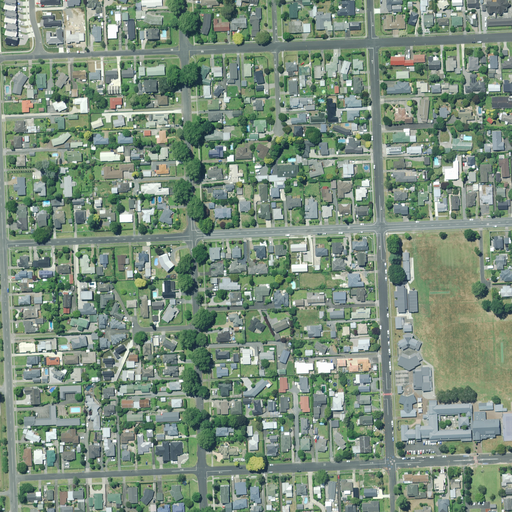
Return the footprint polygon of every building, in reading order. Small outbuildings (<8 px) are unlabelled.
[(213,5),(220,5),(220,0),(202,0),(203,6),(208,5),(209,8),(213,8),(213,5)] [(343,9),(343,6),(340,6),(340,9),(342,9),(342,11),(339,11),(339,16),(357,15),(356,0),(343,1),(343,7),(347,7),(347,8),(344,9),(343,9)] [(397,0),(387,0),(388,8),(389,8),(389,11),(393,11),(393,4),(404,4),(404,0),(397,0)] [(441,4),(438,5),(441,9),(443,8),(444,10),(450,7),(449,6),(451,5),(448,0),(447,1),(446,0),(444,0),(443,0),(442,0),(440,2),(441,4)] [(481,8),(480,0),(468,0),(469,7),(477,7),(477,8),(481,8)] [(497,0),(498,1),(493,1),(492,0),(487,0),(488,8),(489,8),(489,13),(493,13),(493,10),(498,10),(498,14),(503,14),(503,11),(507,11),(507,6),(509,6),(509,1),(508,1),(507,0),(497,0)] [(302,5),(291,5),(291,18),(299,18),(299,11),(300,11),(300,10),(302,10),(302,5)] [(318,6),(315,7),(315,11),(311,11),(312,16),(317,16),(318,30),(325,29),(329,29),(329,31),(334,30),(334,26),(333,26),(333,13),(325,13),(325,12),(318,12),(318,6)] [(147,15),(147,11),(137,11),(137,19),(146,19),(145,21),(152,24),(164,25),(164,17),(155,16),(148,13),(147,15)] [(258,16),(252,16),(252,23),(253,23),(254,36),(262,36),(262,21),(264,21),(263,12),(258,12),(258,16)] [(420,14),(413,12),(409,24),(416,26),(420,14)] [(209,35),(212,27),(213,14),(206,13),(204,26),(202,33),(209,35)] [(428,16),(425,16),(425,25),(428,25),(428,27),(432,27),(432,26),(436,26),(436,16),(435,16),(435,13),(428,13),(428,16)] [(386,19),(386,29),(407,29),(407,22),(406,22),(406,18),(404,18),(404,14),(398,14),(398,22),(394,22),(394,15),(388,15),(388,19),(386,19)] [(479,15),(468,15),(468,23),(471,22),(471,26),(480,26),(479,15)] [(464,26),(464,17),(453,17),(454,26),(456,26),(456,27),(459,27),(459,26),(464,26)] [(511,17),(488,19),(488,26),(511,25),(511,17)] [(239,30),(239,27),(241,27),(241,28),(249,28),(248,18),(234,19),(234,25),(233,25),(233,30),(239,30)] [(231,31),(231,23),(220,24),(220,19),(215,19),(216,31),(231,31)] [(304,24),(304,21),(290,22),(291,33),(312,32),(312,24),(304,24)] [(361,30),(360,22),(351,22),(351,23),(335,24),(335,31),(347,30),(347,28),(351,28),(351,30),(361,30)] [(118,26),(118,24),(109,24),(110,39),(119,38),(119,32),(120,32),(120,26),(118,26)] [(104,41),(103,26),(95,27),(95,30),(94,30),(94,35),(95,35),(95,38),(96,38),(97,42),(104,41)] [(161,29),(148,29),(148,32),(151,32),(151,33),(148,34),(148,39),(161,39),(161,29)] [(415,63),(415,60),(407,60),(407,55),(402,55),(402,57),(392,57),(392,65),(406,65),(406,66),(415,66),(415,63)] [(499,61),(499,56),(491,56),(492,64),(490,64),(490,68),(500,68),(500,61),(499,61)] [(511,59),(509,60),(509,61),(505,61),(505,63),(503,64),(503,68),(511,68),(511,56),(511,57),(511,59)] [(339,57),(334,57),(334,63),(331,63),(331,65),(327,65),(327,71),(328,71),(328,77),(333,77),(334,72),(337,72),(337,71),(338,71),(338,63),(339,63),(339,57)] [(430,69),(437,69),(437,70),(440,70),(440,69),(442,69),(442,60),(435,61),(435,57),(430,57),(430,69)] [(475,71),(475,70),(480,70),(480,68),(483,68),(483,66),(481,66),(481,62),(480,62),(480,58),(475,58),(475,57),(470,57),(470,70),(470,71),(475,71)] [(455,58),(449,58),(449,61),(448,61),(448,71),(456,71),(456,68),(458,68),(458,61),(455,61),(455,58)] [(360,62),(360,59),(355,60),(355,69),(360,69),(360,70),(365,70),(365,61),(360,62)] [(349,75),(352,63),(346,61),(342,73),(344,73),(345,80),(349,80),(349,75)] [(298,62),(287,63),(287,71),(289,71),(289,76),(294,76),(294,70),(298,70),(298,62)] [(240,79),(239,63),(231,64),(232,79),(228,79),(228,83),(236,83),(236,79),(240,79)] [(312,75),(311,65),(306,65),(306,66),(301,66),(301,80),(308,80),(308,75),(312,75)] [(167,75),(166,66),(158,67),(149,68),(149,76),(167,75)] [(321,66),(314,67),(315,78),(322,78),(322,76),(324,76),(324,71),(321,71),(321,66)] [(209,70),(202,67),(199,75),(206,77),(209,70)] [(224,77),(224,67),(216,68),(216,77),(224,77)] [(136,77),(135,68),(129,68),(129,70),(124,70),(124,77),(136,77)] [(102,70),(98,70),(98,73),(91,73),(91,80),(102,79),(102,70)] [(119,78),(119,70),(107,71),(108,79),(119,78)] [(266,83),(264,70),(256,72),(257,75),(255,75),(256,78),(258,78),(259,84),(266,83)] [(78,71),(78,72),(75,72),(75,79),(80,79),(80,80),(84,80),(84,81),(88,81),(88,72),(86,72),(86,71),(78,71)] [(70,77),(64,72),(60,79),(57,85),(63,88),(70,77)] [(30,77),(23,73),(20,77),(18,76),(15,81),(16,82),(14,93),(22,95),(25,86),(30,77)] [(48,74),(39,74),(38,80),(38,84),(39,84),(39,88),(48,88),(48,74)] [(485,82),(478,82),(477,74),(471,75),(471,76),(471,83),(470,83),(471,86),(466,86),(466,92),(473,92),(473,91),(480,90),(480,93),(485,92),(485,82)] [(355,77),(355,93),(363,93),(363,89),(365,89),(365,85),(363,85),(363,80),(361,80),(361,77),(355,77)] [(159,92),(159,80),(146,80),(146,92),(159,92)] [(291,95),(295,95),(295,97),(299,96),(299,94),(299,80),(290,81),(291,95)] [(403,82),(403,81),(399,81),(399,85),(396,85),(396,87),(389,88),(389,94),(412,93),(412,86),(410,86),(410,82),(403,82)] [(422,84),(421,82),(418,82),(418,88),(422,88),(422,92),(429,92),(429,83),(422,84)] [(501,91),(501,83),(493,83),(493,84),(489,84),(489,91),(501,91)] [(226,88),(221,85),(219,84),(216,89),(217,90),(215,93),(220,97),(222,93),(223,94),(225,92),(224,91),(226,88)] [(266,93),(265,85),(257,86),(258,91),(261,91),(261,93),(266,93)] [(121,86),(108,86),(108,94),(121,94),(121,86)] [(212,95),(212,86),(205,86),(206,98),(213,98),(213,95),(212,95)] [(39,94),(39,90),(29,90),(29,98),(35,98),(35,94),(39,94)] [(356,95),(352,95),(352,98),(347,98),(347,107),(363,107),(363,100),(358,100),(358,97),(356,97),(356,95)] [(166,107),(166,105),(170,105),(170,96),(160,96),(160,105),(162,105),(162,107),(166,107)] [(511,100),(510,101),(510,97),(494,97),(494,108),(511,107),(511,100)] [(90,113),(89,98),(77,99),(77,104),(82,104),(82,113),(90,113)] [(124,105),(124,98),(112,98),(112,109),(117,109),(117,105),(124,105)] [(315,104),(315,98),(291,98),(292,108),(299,108),(299,107),(305,107),(305,105),(307,105),(307,110),(317,110),(317,104),(315,104)] [(429,122),(431,100),(422,99),(421,115),(422,115),(422,119),(424,119),(423,122),(429,122)] [(223,101),(221,101),(221,100),(214,100),(214,104),(209,105),(210,110),(221,110),(221,107),(223,107),(223,101)] [(264,110),(264,100),(257,100),(257,102),(255,102),(255,110),(264,110)] [(31,104),(31,101),(22,101),(23,113),(30,113),(30,108),(34,108),(34,104),(31,104)] [(63,102),(62,101),(59,102),(59,101),(54,103),(57,110),(60,109),(61,112),(69,108),(66,101),(63,102)] [(407,108),(400,108),(400,113),(396,113),(396,121),(407,122),(407,123),(415,123),(415,116),(410,116),(410,114),(407,114),(407,108)] [(451,114),(451,108),(441,108),(441,118),(449,118),(449,114),(451,114)] [(475,115),(475,109),(460,110),(460,118),(462,118),(462,124),(468,124),(468,120),(476,120),(476,115),(475,115)] [(360,117),(360,110),(348,111),(348,121),(355,121),(355,117),(360,117)] [(224,118),(224,112),(210,113),(211,121),(221,121),(221,118),(224,118)] [(505,112),(504,114),(502,113),(500,119),(503,120),(502,121),(507,122),(507,124),(509,125),(509,122),(511,123),(511,115),(508,114),(508,113),(505,112)] [(308,123),(308,113),(300,114),(301,118),(293,118),(293,124),(299,124),(299,123),(308,123)] [(327,122),(326,113),(320,113),(320,116),(312,117),(312,123),(327,122)] [(169,124),(169,114),(155,114),(155,120),(160,120),(160,124),(169,124)] [(124,118),(123,115),(119,115),(120,120),(115,121),(116,127),(127,125),(126,118),(124,118)] [(66,129),(66,118),(56,118),(57,122),(60,122),(60,129),(66,129)] [(268,128),(268,120),(256,121),(256,124),(256,127),(257,127),(258,132),(266,132),(266,128),(268,128)] [(20,123),(17,123),(17,127),(16,127),(16,132),(29,132),(29,125),(26,125),(26,121),(20,121),(20,123)] [(304,137),(304,125),(298,125),(298,126),(296,126),(296,132),(295,133),(295,137),(304,137)] [(351,129),(348,129),(338,125),(337,126),(335,125),(333,130),(346,135),(351,135),(351,129)] [(230,141),(230,128),(222,129),(213,129),(213,135),(206,135),(206,141),(211,141),(230,141)] [(412,130),(412,129),(406,129),(406,132),(399,132),(399,134),(395,134),(395,142),(418,142),(418,135),(417,135),(417,130),(412,130)] [(168,143),(168,131),(161,131),(161,136),(158,136),(158,138),(159,143),(168,143)] [(503,138),(503,131),(494,131),(494,147),(486,147),(486,153),(494,153),(494,150),(506,150),(506,146),(508,146),(508,138),(503,138)] [(72,135),(68,132),(65,134),(64,133),(60,138),(52,140),(54,146),(64,143),(72,135)] [(125,134),(122,134),(122,136),(119,136),(119,143),(134,143),(134,137),(131,137),(131,134),(125,134)] [(105,137),(103,137),(103,135),(97,135),(97,138),(95,138),(95,145),(110,144),(110,138),(105,138),(105,137)] [(15,136),(15,146),(17,146),(17,148),(23,148),(23,142),(26,142),(26,137),(23,137),(23,136),(15,136)] [(355,141),(355,138),(349,138),(349,145),(346,145),(346,149),(345,149),(345,153),(356,153),(363,153),(363,147),(358,147),(358,145),(361,145),(361,141),(355,141)] [(461,142),(462,139),(454,138),(454,150),(469,151),(469,150),(474,150),(474,142),(461,142)] [(330,154),(329,142),(320,143),(321,147),(322,147),(323,155),(330,154)] [(271,148),(261,143),(258,150),(261,152),(259,157),(266,160),(271,148)] [(316,146),(316,144),(304,144),(304,157),(311,157),(311,146),(316,146)] [(224,145),(217,145),(217,150),(211,150),(211,157),(215,157),(222,156),(222,157),(225,157),(225,151),(224,151),(224,145)] [(418,145),(418,146),(408,147),(408,154),(424,153),(424,149),(426,148),(426,147),(425,145),(418,145)] [(249,147),(241,147),(241,150),(239,150),(239,159),(253,159),(253,152),(249,152),(249,147)] [(170,159),(170,148),(162,148),(162,155),(161,155),(161,159),(170,159)] [(79,153),(79,151),(69,152),(69,164),(78,163),(78,161),(84,161),(84,153),(79,153)] [(117,155),(117,152),(102,153),(102,161),(122,161),(122,155),(117,155)] [(27,166),(27,155),(22,155),(22,157),(19,157),(19,162),(18,162),(18,166),(27,166)] [(444,172),(446,172),(446,175),(447,175),(447,179),(460,179),(460,173),(461,173),(461,161),(459,161),(459,155),(454,155),(455,167),(444,167),(444,172)] [(309,159),(304,159),(304,156),(298,156),(298,163),(303,163),(305,163),(305,165),(309,165),(309,159)] [(472,157),(469,157),(469,169),(478,169),(478,166),(476,166),(476,156),(472,156),(472,157)] [(405,162),(405,158),(402,159),(402,162),(395,162),(395,168),(413,168),(413,161),(405,162)] [(314,164),(315,170),(317,170),(317,171),(311,173),(312,178),(326,174),(323,161),(320,162),(319,159),(315,160),(315,159),(310,160),(311,165),(314,164)] [(510,159),(502,160),(500,160),(500,167),(503,167),(503,177),(511,177),(510,159)] [(351,164),(351,160),(345,160),(345,161),(339,161),(339,167),(345,167),(345,178),(356,177),(356,164),(351,164)] [(135,172),(135,164),(121,164),(122,171),(113,171),(113,167),(105,167),(106,179),(119,179),(119,181),(125,181),(124,171),(130,171),(130,172),(135,172)] [(168,170),(168,164),(161,165),(161,170),(158,170),(158,174),(170,174),(170,170),(168,170)] [(240,173),(240,165),(231,165),(232,175),(233,175),(233,182),(240,182),(240,177),(245,177),(245,173),(240,173)] [(274,188),(274,195),(271,195),(271,198),(282,197),(282,188),(286,188),(286,179),(291,179),(291,177),(300,177),(300,165),(279,166),(279,175),(271,176),(271,182),(276,182),(276,188),(274,188)] [(493,172),(493,165),(482,165),(482,182),(490,182),(489,172),(493,172)] [(227,179),(226,169),(209,170),(210,178),(212,178),(213,181),(227,179)] [(413,176),(413,171),(394,172),(394,178),(397,178),(397,183),(419,182),(418,176),(413,176)] [(469,179),(470,179),(470,182),(477,182),(478,172),(470,172),(470,176),(469,176),(469,179)] [(70,177),(66,177),(66,178),(61,178),(61,188),(66,188),(66,190),(65,190),(65,194),(66,194),(66,197),(74,197),(74,186),(78,186),(78,182),(73,182),(73,177),(72,177),(72,176),(69,176),(70,177)] [(28,195),(27,177),(19,177),(19,184),(16,184),(16,191),(19,191),(19,195),(28,195)] [(119,188),(119,187),(117,187),(117,188),(114,188),(114,193),(120,193),(120,192),(129,192),(129,190),(132,190),(132,187),(134,187),(134,183),(129,183),(129,181),(126,181),(126,183),(123,183),(123,188),(119,188)] [(269,201),(268,182),(264,182),(265,185),(260,185),(261,197),(262,197),(262,201),(264,201),(264,203),(266,202),(266,201),(269,201)] [(344,183),(344,182),(339,182),(340,198),(346,198),(346,192),(351,192),(351,190),(353,190),(353,183),(344,183)] [(435,182),(435,184),(434,184),(434,187),(435,187),(436,202),(439,201),(439,199),(442,199),(442,187),(441,187),(441,182),(435,182)] [(48,183),(36,183),(36,192),(41,192),(41,196),(48,196),(48,183)] [(171,192),(171,184),(165,184),(165,185),(160,185),(160,192),(171,192)] [(365,187),(362,187),(362,189),(357,189),(358,201),(364,201),(364,195),(368,195),(368,189),(365,187)] [(495,204),(494,187),(487,187),(488,196),(483,196),(483,200),(484,200),(484,203),(490,203),(490,205),(495,204)] [(507,187),(498,187),(498,196),(502,196),(502,197),(507,197),(507,187)] [(331,193),(331,189),(324,189),(324,197),(325,197),(325,201),(329,201),(329,202),(334,202),(334,193),(331,193)] [(225,192),(225,190),(214,190),(215,198),(218,198),(218,200),(229,199),(229,192),(225,192)] [(409,198),(409,191),(395,192),(395,201),(407,200),(407,198),(409,198)] [(423,191),(420,191),(420,206),(426,205),(426,200),(430,200),(430,192),(426,192),(423,192),(423,191)] [(478,197),(478,192),(468,192),(469,207),(474,207),(474,205),(477,205),(477,197),(478,197)] [(295,196),(289,196),(289,209),(294,209),(294,207),(303,207),(303,198),(295,199),(295,196)] [(460,198),(460,196),(453,196),(453,210),(460,209),(460,206),(461,206),(461,198),(460,198)] [(449,211),(449,198),(445,198),(445,202),(439,202),(439,212),(449,211)] [(307,219),(311,218),(319,218),(319,202),(316,202),(315,199),(310,199),(311,205),(306,205),(306,211),(307,219)] [(510,210),(509,206),(511,206),(511,199),(507,199),(507,202),(499,202),(499,210),(510,210)] [(143,200),(130,200),(131,208),(137,208),(137,211),(142,211),(142,204),(143,204),(143,200)] [(252,201),(241,201),(242,211),(247,211),(247,212),(249,212),(249,211),(252,211),(252,201)] [(171,218),(175,209),(168,206),(168,203),(164,203),(164,204),(159,205),(159,209),(167,209),(161,221),(166,223),(166,222),(168,223),(170,224),(174,224),(174,218),(171,218)] [(271,212),(271,204),(262,204),(262,211),(260,211),(260,217),(262,217),(262,218),(266,218),(266,220),(272,219),(272,212),(271,212)] [(353,214),(353,204),(340,204),(340,212),(339,212),(340,216),(344,216),(344,215),(353,214)] [(407,204),(403,204),(403,205),(396,205),(396,213),(403,213),(403,215),(411,215),(411,206),(407,206),(407,204)] [(26,209),(26,206),(18,207),(18,214),(20,214),(20,222),(22,222),(22,227),(29,227),(29,209),(26,209)] [(335,210),(335,206),(329,206),(324,206),(325,218),(330,218),(330,216),(334,216),(333,210),(335,210)] [(370,215),(370,207),(357,207),(357,216),(370,215)] [(113,208),(111,208),(111,210),(107,210),(107,208),(103,208),(103,210),(101,210),(102,218),(109,218),(109,220),(112,220),(112,221),(117,221),(117,213),(113,213),(113,208)] [(233,218),(233,208),(217,209),(217,218),(233,218)] [(156,215),(156,209),(153,209),(153,210),(143,210),(143,217),(145,217),(145,221),(148,221),(148,223),(152,223),(152,215),(156,215)] [(283,215),(283,209),(275,209),(275,219),(285,219),(285,215),(283,215)] [(66,224),(66,211),(59,212),(59,214),(56,214),(57,228),(63,228),(63,224),(66,224)] [(87,214),(86,214),(86,212),(77,212),(77,223),(86,223),(86,220),(87,220),(87,214)] [(51,218),(51,214),(40,214),(40,226),(49,226),(49,218),(51,218)] [(511,244),(511,238),(495,237),(495,248),(505,249),(505,244),(511,244)] [(370,250),(370,242),(353,241),(353,250),(370,250)] [(343,245),(343,243),(334,243),(334,253),(343,253),(343,251),(345,251),(344,245),(343,245)] [(285,250),(285,245),(277,245),(277,255),(288,255),(288,250),(285,250)] [(268,257),(267,246),(255,246),(255,251),(258,251),(258,257),(261,257),(261,259),(264,259),(264,257),(268,257)] [(226,253),(222,253),(221,248),(211,248),(211,260),(212,260),(212,262),(216,262),(216,259),(222,259),(222,258),(227,258),(226,253)] [(317,256),(322,256),(322,257),(324,257),(324,256),(329,256),(329,249),(327,249),(327,248),(317,248),(317,256)] [(243,258),(243,249),(234,249),(234,258),(243,258)] [(311,257),(311,249),(293,249),(293,258),(299,258),(299,256),(306,256),(306,257),(311,257)] [(150,253),(141,253),(141,262),(150,262),(150,253)] [(172,260),(170,255),(169,255),(168,253),(160,256),(161,258),(160,258),(163,266),(170,273),(177,265),(172,260)] [(369,265),(368,253),(360,253),(360,265),(369,265)] [(508,265),(508,260),(509,260),(509,254),(506,254),(501,254),(501,256),(498,256),(498,270),(505,269),(505,265),(508,265)] [(110,264),(109,255),(104,255),(101,255),(102,264),(110,264)] [(118,258),(119,258),(120,271),(126,271),(126,264),(128,264),(128,257),(128,255),(118,255),(118,258)] [(30,261),(30,256),(22,256),(22,266),(25,266),(25,268),(30,268),(30,267),(34,267),(34,261),(30,261)] [(90,256),(84,256),(85,259),(82,259),(83,274),(97,273),(96,267),(91,267),(90,259),(90,256)] [(52,267),(52,257),(46,257),(46,260),(35,260),(35,267),(52,267)] [(342,263),(342,258),(337,258),(337,261),(334,261),(334,270),(343,270),(348,270),(348,263),(342,263)] [(240,265),(240,261),(235,261),(235,264),(232,264),(233,268),(231,268),(231,273),(243,273),(243,271),(248,271),(248,265),(240,265)] [(228,270),(225,271),(225,263),(212,264),(212,269),(217,268),(217,271),(213,271),(213,277),(219,276),(219,275),(225,275),(225,276),(228,276),(228,270)] [(250,274),(269,274),(269,267),(268,267),(268,264),(267,264),(260,264),(260,265),(255,265),(255,268),(250,268),(250,274)] [(511,270),(503,271),(503,274),(501,274),(501,277),(503,277),(503,279),(505,279),(505,281),(511,281),(511,270)] [(17,279),(23,279),(34,279),(34,271),(22,271),(22,275),(17,275),(17,279)] [(361,275),(361,273),(358,274),(349,274),(349,278),(347,278),(347,284),(350,284),(350,287),(365,286),(365,282),(360,282),(360,281),(362,280),(362,275),(361,275)] [(232,283),(232,278),(224,278),(224,283),(221,283),(221,290),(242,290),(242,285),(239,285),(239,283),(232,283)] [(31,284),(31,283),(35,283),(35,281),(34,281),(34,280),(23,280),(23,283),(21,283),(21,289),(23,289),(23,291),(34,291),(34,288),(35,288),(35,284),(31,284)] [(102,295),(102,291),(111,291),(111,284),(99,285),(100,291),(98,291),(99,295),(102,295)] [(169,285),(169,287),(167,287),(167,298),(176,298),(176,287),(172,287),(172,285),(169,285)] [(269,288),(269,286),(261,286),(261,287),(257,287),(257,292),(256,292),(256,296),(258,296),(258,301),(264,301),(264,296),(271,296),(271,288),(269,288)] [(407,309),(407,289),(404,289),(404,286),(397,286),(398,292),(394,292),(395,298),(398,298),(398,301),(395,301),(395,307),(398,307),(398,313),(406,313),(406,309),(407,309)] [(511,288),(511,286),(504,286),(504,289),(503,289),(503,297),(511,296),(511,288)] [(366,290),(366,288),(361,288),(361,289),(352,289),(353,295),(358,295),(358,300),(362,300),(362,302),(367,301),(366,294),(367,294),(367,290),(366,290)] [(275,295),(275,302),(276,302),(276,309),(282,309),(282,307),(291,307),(291,293),(287,293),(287,290),(276,290),(276,295),(275,295)] [(95,300),(95,291),(82,291),(83,300),(95,300)] [(72,314),(73,292),(69,292),(65,292),(64,313),(72,314)] [(243,298),(242,292),(231,292),(232,298),(232,303),(232,305),(244,305),(244,301),(245,301),(245,298),(243,298)] [(315,292),(309,293),(309,303),(327,302),(327,292),(315,292)] [(348,301),(348,292),(335,292),(335,303),(341,303),(341,304),(348,304),(348,301)] [(110,302),(110,300),(116,300),(116,294),(101,295),(102,308),(107,308),(106,305),(108,305),(108,302),(110,302)] [(32,304),(32,295),(28,295),(28,296),(23,297),(23,299),(20,299),(20,305),(32,304)] [(150,318),(150,299),(144,299),(144,306),(142,306),(142,316),(144,316),(144,318),(150,318)] [(121,304),(117,302),(111,314),(124,320),(126,316),(119,312),(121,308),(119,307),(121,304)] [(42,310),(42,305),(36,305),(36,309),(27,310),(27,313),(25,313),(25,319),(40,317),(39,310),(42,310)] [(178,310),(171,306),(168,310),(169,310),(163,319),(170,323),(172,320),(173,321),(176,316),(175,315),(178,310)] [(373,314),(373,308),(361,309),(361,310),(358,310),(358,312),(353,313),(353,319),(372,318),(371,314),(373,314)] [(346,318),(346,311),(335,311),(335,312),(332,312),(332,319),(346,318)] [(239,326),(244,326),(244,319),(242,319),(242,315),(239,315),(239,313),(231,314),(231,321),(235,321),(235,326),(239,326)] [(73,318),(71,325),(79,327),(78,329),(84,331),(85,327),(89,328),(91,322),(98,322),(98,315),(90,315),(90,321),(81,318),(80,320),(73,318)] [(109,315),(100,315),(100,328),(107,328),(107,326),(107,325),(109,325),(109,315)] [(262,320),(257,318),(255,321),(253,319),(251,323),(252,323),(249,329),(255,332),(258,327),(264,331),(267,326),(261,322),(262,320)] [(117,321),(117,319),(113,319),(113,322),(112,322),(112,328),(119,328),(119,329),(127,329),(127,324),(123,324),(123,322),(120,322),(120,321),(117,321)] [(291,327),(287,320),(274,326),(278,333),(291,327)] [(33,325),(33,323),(36,323),(36,321),(31,321),(25,321),(25,326),(27,326),(27,333),(38,332),(37,328),(36,328),(36,325),(33,325)] [(360,324),(360,330),(356,330),(356,334),(360,334),(369,334),(369,324),(360,324)] [(324,331),(324,327),(322,327),(322,326),(312,326),(312,331),(310,331),(310,337),(323,336),(323,331),(324,331)] [(234,336),(234,333),(229,333),(229,332),(219,333),(220,337),(218,337),(218,342),(232,341),(232,336),(234,336)] [(398,344),(400,349),(402,348),(403,350),(409,347),(415,350),(415,349),(419,351),(422,343),(413,339),(414,336),(408,333),(403,336),(404,339),(399,342),(399,343),(398,344)] [(118,343),(121,343),(121,341),(124,341),(124,339),(128,339),(127,334),(112,335),(113,345),(118,344),(118,343)] [(90,343),(88,335),(81,337),(81,338),(72,340),(74,349),(89,346),(89,349),(95,348),(94,342),(90,343)] [(109,338),(101,338),(101,344),(103,344),(103,348),(112,348),(112,342),(109,341),(109,338)] [(173,342),(168,339),(164,345),(175,351),(179,343),(174,340),(173,342)] [(372,346),(371,340),(360,340),(361,349),(365,349),(365,350),(370,350),(370,346),(372,346)] [(53,341),(42,341),(42,344),(39,344),(40,351),(43,351),(43,349),(48,349),(48,350),(56,350),(56,344),(54,344),(53,341)] [(330,347),(318,342),(315,348),(327,354),(330,347)] [(28,344),(28,343),(21,343),(22,353),(28,352),(28,351),(32,351),(32,352),(37,352),(37,343),(28,344)] [(150,361),(152,361),(152,360),(155,360),(155,355),(153,355),(152,343),(145,343),(145,355),(150,355),(150,361)] [(124,350),(115,349),(115,356),(121,356),(121,361),(125,361),(125,353),(124,353),(124,350)] [(221,349),(217,350),(218,359),(231,358),(231,352),(221,352),(221,349)] [(254,354),(254,349),(244,350),(245,364),(246,364),(246,369),(251,369),(250,364),(252,364),(252,354),(254,354)] [(276,359),(275,351),(270,351),(270,353),(262,353),(262,360),(276,359)] [(292,352),(288,351),(287,352),(284,351),(281,361),(287,364),(292,352)] [(97,357),(97,352),(90,352),(90,357),(84,357),(84,363),(97,363),(97,357)] [(135,353),(132,353),(132,355),(131,355),(131,361),(128,361),(128,368),(137,368),(137,362),(141,362),(140,355),(136,355),(135,353)] [(398,361),(399,362),(398,365),(404,368),(404,369),(410,371),(415,368),(415,367),(421,364),(419,361),(422,360),(419,353),(416,355),(415,354),(409,357),(403,354),(402,357),(400,356),(398,361)] [(165,364),(169,363),(173,363),(173,365),(179,365),(179,357),(177,357),(177,355),(169,355),(169,357),(165,358),(165,364)] [(40,364),(40,356),(29,357),(29,364),(28,364),(28,367),(34,367),(33,364),(40,364)] [(80,364),(80,356),(66,356),(66,364),(80,364)] [(370,364),(370,360),(359,360),(359,364),(364,364),(364,371),(370,371),(370,368),(373,368),(373,364),(370,364)] [(336,363),(318,362),(318,367),(320,367),(320,373),(332,373),(332,369),(336,369),(336,363)] [(315,364),(297,363),(297,368),(298,368),(298,373),(310,374),(311,370),(315,370),(315,364)] [(164,369),(164,375),(169,375),(169,376),(180,375),(180,370),(180,366),(169,367),(169,369),(164,369)] [(63,367),(61,371),(54,367),(51,372),(55,374),(54,376),(64,381),(69,370),(63,367)] [(223,367),(218,367),(219,377),(223,377),(223,376),(230,376),(230,369),(223,369),(223,367)] [(429,390),(428,367),(420,367),(421,370),(414,370),(415,390),(421,390),(421,391),(429,390)] [(83,381),(82,368),(76,369),(76,373),(72,373),(73,379),(76,379),(76,382),(83,381)] [(155,377),(155,369),(144,370),(144,381),(149,380),(149,377),(155,377)] [(42,377),(42,371),(25,371),(26,379),(38,379),(38,377),(42,377)] [(136,380),(136,371),(124,371),(124,381),(129,381),(129,378),(132,378),(132,380),(136,380)] [(372,383),(372,374),(357,375),(358,383),(372,383)] [(310,385),(309,377),(301,378),(301,382),(300,382),(300,385),(301,385),(301,390),(303,390),(303,393),(311,392),(310,385)] [(290,389),(289,378),(281,378),(282,389),(280,389),(280,393),(288,392),(287,389),(290,389)] [(244,391),(245,397),(255,396),(256,397),(271,383),(268,380),(267,381),(264,379),(252,391),(244,391)] [(233,390),(233,387),(235,387),(235,381),(225,381),(225,384),(220,384),(220,388),(222,388),(222,396),(230,396),(230,390),(233,390)] [(143,390),(143,392),(151,392),(151,388),(152,388),(152,383),(149,384),(149,385),(145,385),(145,383),(140,383),(140,385),(121,385),(122,392),(119,392),(120,396),(125,396),(125,393),(136,393),(136,390),(140,390),(143,390)] [(83,393),(83,386),(61,387),(62,398),(66,398),(66,393),(83,393)] [(35,389),(35,387),(26,387),(27,393),(32,393),(32,405),(42,404),(42,389),(35,389)] [(116,396),(116,388),(108,388),(108,390),(105,390),(105,399),(111,399),(111,396),(116,396)] [(346,402),(346,393),(340,393),(339,398),(335,398),(335,408),(334,408),(334,410),(345,410),(345,402),(346,402)] [(405,409),(401,409),(401,416),(416,415),(416,408),(412,409),(412,404),(418,400),(415,393),(409,395),(402,394),(399,402),(404,404),(405,409)] [(315,394),(315,407),(315,419),(321,419),(321,406),(323,406),(323,404),(328,404),(328,400),(328,394),(315,394)] [(362,394),(359,394),(359,404),(356,404),(356,408),(364,408),(364,404),(373,404),(372,396),(362,396),(362,394)] [(94,428),(96,428),(96,431),(101,431),(101,428),(102,429),(102,415),(100,415),(100,412),(99,412),(99,410),(101,407),(95,401),(95,398),(92,398),(92,396),(88,396),(87,399),(90,401),(87,404),(91,407),(89,409),(91,411),(93,409),(95,411),(95,412),(94,412),(94,415),(92,415),(92,420),(96,420),(96,422),(95,422),(94,428)] [(151,399),(147,399),(141,399),(141,402),(136,402),(136,400),(132,400),(132,396),(128,396),(128,400),(123,400),(123,408),(151,407),(151,399)] [(311,408),(311,396),(302,397),(302,402),(301,402),(301,405),(302,405),(302,410),(304,409),(304,412),(311,412),(311,408)] [(290,403),(290,397),(282,397),(282,408),(281,408),(281,412),(288,412),(288,409),(291,409),(290,403)] [(184,403),(184,399),(173,400),(174,408),(183,407),(183,403),(184,403)] [(473,414),(472,402),(438,403),(438,399),(430,400),(431,424),(417,425),(418,429),(409,430),(409,425),(402,425),(403,441),(409,441),(409,438),(417,438),(418,440),(422,440),(422,438),(431,437),(431,440),(473,439),(473,428),(440,429),(439,412),(468,411),(468,414),(473,414)] [(264,414),(262,400),(255,401),(256,410),(254,410),(254,415),(264,414)] [(277,400),(269,400),(269,404),(268,404),(268,410),(269,409),(269,411),(277,411),(277,400)] [(243,414),(243,401),(237,402),(237,408),(232,408),(232,415),(243,414)] [(231,406),(230,406),(230,402),(222,402),(223,414),(230,414),(230,409),(231,409),(231,406)] [(117,405),(110,405),(110,406),(106,406),(106,416),(111,416),(111,413),(117,413),(117,405)] [(58,419),(57,406),(51,406),(51,418),(39,419),(39,417),(26,417),(26,429),(32,428),(32,426),(58,425),(58,426),(81,425),(81,418),(70,419),(58,419)] [(476,419),(475,419),(475,434),(475,439),(483,439),(483,438),(488,438),(488,437),(497,436),(497,433),(501,433),(501,418),(487,418),(487,410),(476,411),(476,419)] [(181,421),(181,412),(165,412),(165,415),(158,416),(158,422),(181,421)] [(375,424),(374,416),(361,416),(361,425),(375,424)] [(470,416),(459,416),(459,425),(470,424),(470,416)] [(311,429),(311,419),(302,419),(303,434),(310,434),(310,429),(311,429)] [(278,422),(267,422),(267,421),(264,421),(264,423),(264,429),(279,428),(278,422)] [(179,427),(178,427),(178,424),(173,424),(173,426),(172,426),(172,424),(167,424),(167,428),(166,428),(166,434),(167,434),(167,435),(178,435),(178,434),(179,434),(179,427)] [(236,428),(218,428),(218,436),(231,436),(231,432),(236,432),(236,428)] [(33,430),(30,429),(26,429),(24,433),(28,435),(27,438),(37,442),(37,441),(41,442),(43,437),(35,434),(36,432),(33,430)] [(58,439),(58,429),(54,429),(55,432),(48,432),(48,442),(52,442),(52,439),(58,439)] [(63,434),(63,443),(61,443),(61,445),(66,445),(66,443),(74,442),(74,444),(81,444),(81,436),(79,436),(79,433),(78,433),(78,429),(71,429),(71,433),(63,434)] [(135,432),(130,432),(130,431),(127,431),(127,432),(122,433),(122,443),(129,443),(129,440),(135,440),(135,432)] [(344,437),(340,432),(335,436),(337,439),(335,440),(344,450),(348,447),(346,444),(348,443),(343,438),(344,437)] [(260,442),(260,434),(255,435),(255,437),(254,437),(254,440),(251,440),(251,450),(260,450),(259,442),(260,442)] [(145,443),(145,435),(139,435),(140,454),(145,454),(145,453),(152,453),(151,442),(145,443)] [(279,435),(271,436),(272,444),(268,444),(269,455),(272,455),(272,456),(278,456),(278,452),(279,452),(279,448),(277,448),(277,444),(275,444),(275,442),(279,442),(279,435)] [(293,449),(293,435),(283,435),(283,452),(290,452),(290,449),(293,449)] [(371,446),(371,436),(361,437),(361,446),(354,446),(354,453),(373,452),(373,446),(371,446)] [(113,442),(113,439),(106,440),(106,451),(108,451),(108,456),(117,456),(117,444),(114,444),(114,442),(113,442)] [(312,439),(302,439),(302,450),(312,450),(312,439)] [(328,440),(321,439),(319,451),(326,452),(328,440)] [(171,461),(171,442),(163,442),(163,446),(157,446),(157,455),(165,455),(165,461),(171,461)] [(171,442),(171,461),(179,461),(179,454),(184,454),(184,442),(171,442)] [(103,451),(103,446),(91,446),(91,458),(97,458),(97,457),(101,456),(101,451),(103,451)] [(233,447),(221,446),(221,452),(222,452),(222,454),(226,454),(226,458),(231,458),(231,455),(240,456),(240,447),(233,447)] [(26,459),(26,465),(33,465),(32,448),(26,448),(26,449),(25,449),(25,454),(23,456),(23,458),(25,459),(26,459)] [(65,460),(68,460),(68,461),(74,460),(77,460),(77,449),(74,450),(74,452),(65,452),(65,460)] [(57,462),(57,450),(48,451),(49,466),(55,466),(55,462),(57,462)] [(128,450),(126,450),(126,451),(124,451),(124,460),(132,460),(132,451),(128,451),(128,450)] [(44,464),(44,451),(36,451),(36,464),(44,464)] [(405,481),(406,481),(406,483),(413,483),(413,482),(430,482),(430,475),(421,475),(421,474),(406,474),(406,478),(405,478),(405,481)] [(446,485),(447,478),(448,478),(448,476),(447,476),(447,475),(441,474),(441,477),(439,477),(439,479),(436,479),(436,484),(438,484),(438,487),(441,487),(441,491),(444,491),(444,493),(447,493),(447,485),(446,485)] [(508,486),(508,485),(510,483),(511,482),(511,475),(510,476),(510,474),(504,475),(504,482),(503,482),(503,486),(508,486)] [(456,482),(456,479),(452,479),(452,490),(452,498),(457,497),(457,488),(462,488),(462,481),(456,482)] [(349,480),(342,480),(343,491),(354,491),(354,482),(349,482),(349,480)] [(338,481),(330,481),(329,494),(330,494),(329,499),(331,499),(336,500),(338,481)] [(248,494),(248,483),(236,483),(237,490),(238,490),(238,495),(248,494)] [(290,483),(284,483),(284,494),(288,494),(288,497),(294,497),(294,487),(290,487),(290,483)] [(309,495),(308,484),(298,484),(298,495),(309,495)] [(420,496),(420,484),(409,485),(409,496),(420,496)] [(182,485),(174,486),(174,490),(171,492),(174,497),(175,496),(177,501),(185,498),(182,491),(182,485)] [(269,496),(270,496),(270,500),(272,500),(272,501),(278,501),(277,489),(280,489),(280,487),(277,487),(277,485),(272,485),(269,485),(269,496)] [(233,503),(231,503),(230,486),(222,486),(223,503),(227,503),(227,511),(233,511),(233,503)] [(376,486),(371,486),(371,489),(366,489),(366,497),(378,497),(378,488),(376,488),(376,486)] [(139,503),(139,487),(130,488),(130,501),(132,501),(132,503),(139,503)] [(261,487),(252,487),(252,500),(254,500),(254,501),(257,501),(257,503),(263,503),(263,498),(261,498),(261,487)] [(148,505),(154,498),(155,491),(147,489),(146,495),(141,500),(148,505)] [(62,505),(66,505),(66,506),(68,506),(68,505),(68,500),(76,500),(76,499),(80,499),(80,500),(86,500),(85,491),(62,492),(62,505)] [(43,500),(43,492),(33,493),(33,494),(29,494),(29,501),(33,501),(33,503),(39,503),(39,501),(43,500)] [(104,509),(104,494),(95,494),(95,498),(91,498),(91,506),(96,506),(96,509),(104,509)] [(123,494),(109,494),(110,502),(114,501),(114,502),(118,502),(118,508),(123,508),(123,504),(124,504),(123,494)] [(249,508),(248,499),(242,499),(242,500),(237,500),(237,502),(234,502),(235,510),(245,509),(245,508),(249,508)] [(449,499),(439,500),(439,511),(449,511),(449,506),(449,499)] [(86,500),(80,500),(80,508),(76,508),(76,511),(86,511),(86,500)] [(380,511),(381,501),(372,501),(372,503),(364,504),(364,511),(369,511),(380,511)] [(174,511),(186,511),(186,503),(181,503),(181,506),(174,506),(174,511)]
